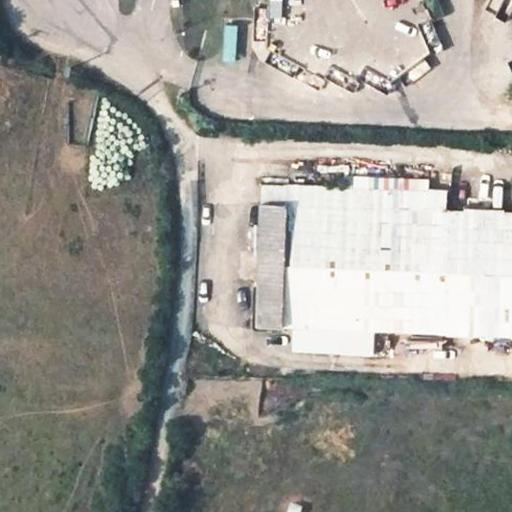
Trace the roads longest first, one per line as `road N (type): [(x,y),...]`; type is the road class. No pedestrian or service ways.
road 1 (track): [(169,357),(143,511)]
road 2 (unclassified): [(34,0),(153,90)]
